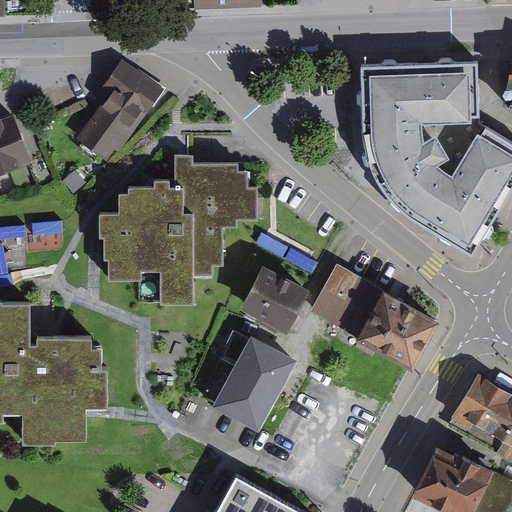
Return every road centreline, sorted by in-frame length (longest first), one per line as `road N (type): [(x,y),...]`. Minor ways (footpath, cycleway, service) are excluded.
road 1 (residential): [(487,311),(247,101),(206,53),(203,33)]
road 2 (residential): [(203,33),(511,22)]
road 3 (residential): [(487,311),(368,511)]
road 4 (residential): [(77,36),(203,33)]
